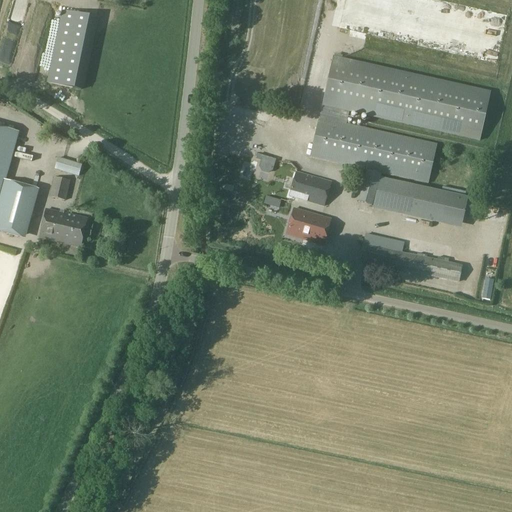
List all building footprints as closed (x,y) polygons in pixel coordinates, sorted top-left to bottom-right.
[(10,0),(9,14),(24,15),(25,0),(10,0)] [(81,90),(96,19),(63,12),(48,83),(81,90)] [(333,57),(322,107),(480,142),(491,92),(333,57)] [(380,173),(428,184),(437,144),(318,118),(309,158),(334,164),(366,171),(357,203),(371,206),(380,173)] [(17,133),(0,128),(0,193),(2,184),(3,181),(17,133)] [(15,151),(14,155),(27,160),(29,155),(15,151)] [(81,165),(58,158),(55,169),(78,175),(81,165)] [(296,172),(288,197),(324,207),(331,182),(296,172)] [(49,198),(65,201),(70,181),(53,178),(49,198)] [(380,179),(373,209),(461,229),(468,199),(380,179)] [(3,181),(2,184),(0,193),(0,232),(24,239),(38,191),(3,181)] [(260,194),(253,228),(265,230),(271,202),(268,201),(269,196),(260,194)] [(323,246),(330,220),(293,209),(286,235),(323,246)] [(80,248),(86,219),(46,210),(39,239),(80,248)] [(361,233),(372,235),(373,227),(362,226),(361,233)] [(363,245),(359,262),(458,283),(462,266),(363,245)]
